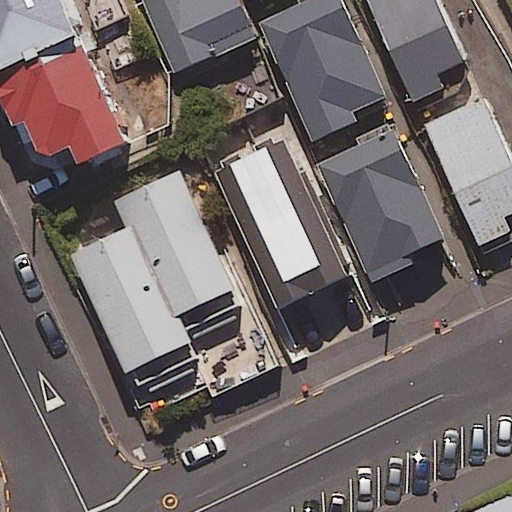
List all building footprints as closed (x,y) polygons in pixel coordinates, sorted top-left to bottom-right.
[(0,0),(0,72),(85,32),(69,0),(0,0)] [(259,38),(243,0),(147,0),(177,71),(259,38)] [(393,108),(346,0),(320,0),(272,21),(322,138),(393,108)] [(465,62),(438,0),(373,0),(417,101),(448,87),(441,72),(465,62)] [(135,145),(91,47),(5,86),(49,184),(135,145)] [(511,215),(511,154),(487,99),(430,125),(486,245),(511,232),(511,221),(509,216),(511,215)] [(453,248),(400,131),(328,164),(381,280),(453,248)] [(291,137),(219,167),(279,309),(351,278),(291,137)] [(250,313),(185,170),(87,215),(98,239),(74,249),(137,388),(202,359),(193,339),(250,313)] [(511,511),(511,495),(473,511),(511,511)]
